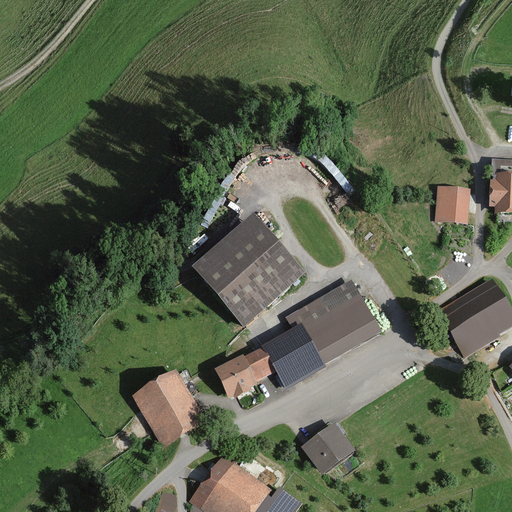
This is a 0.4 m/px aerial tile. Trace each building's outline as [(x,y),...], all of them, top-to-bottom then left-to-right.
[(511,165),(493,164),(491,211),(498,211),(498,220),(511,220),(511,165)] [(468,194),(438,192),(435,224),(465,226),(468,194)] [(301,279),(251,224),(192,277),(242,332),(301,279)] [(511,327),(511,316),(490,282),(438,314),(465,357),(511,327)] [(293,333),(260,352),(274,377),(284,393),(380,337),(350,285),(287,322),(293,333)] [(260,352),(215,378),(228,402),(274,377),(260,352)] [(175,376),(134,401),(163,449),(205,424),(175,376)] [(332,431),(302,453),(321,479),(351,457),(332,431)] [(272,496),(221,461),(192,503),(205,511),(290,511),(296,503),(276,490),(272,496)] [(171,511),(174,506),(164,503),(161,511),(171,511)]
